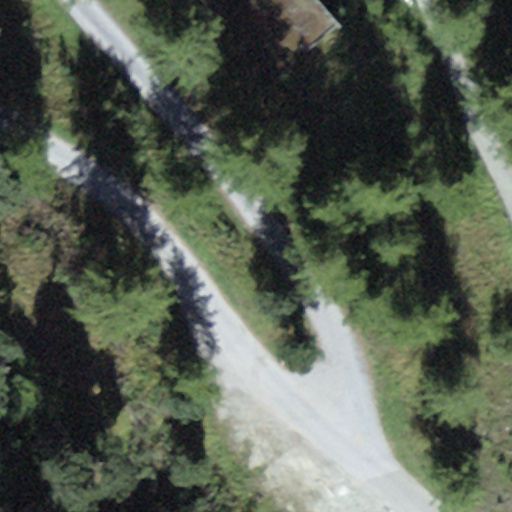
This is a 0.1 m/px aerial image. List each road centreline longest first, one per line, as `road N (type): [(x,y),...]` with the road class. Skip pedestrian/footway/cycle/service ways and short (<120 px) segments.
road 1 (track): [(0,130),(64,165),(160,244),(277,390),(362,473),(419,511)]
road 2 (track): [(362,473),(333,340),(261,222),(72,0)]
road 3 (track): [(426,0),(511,173)]
